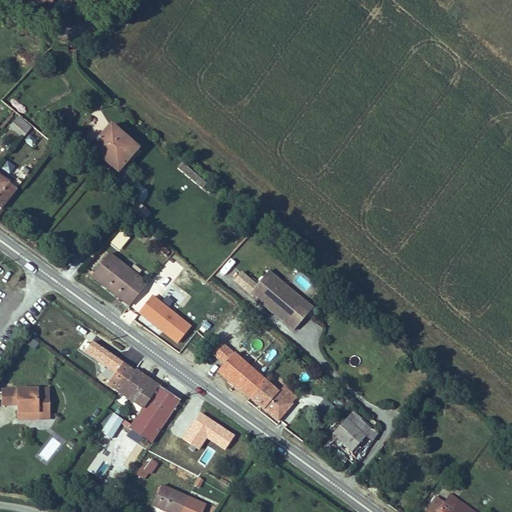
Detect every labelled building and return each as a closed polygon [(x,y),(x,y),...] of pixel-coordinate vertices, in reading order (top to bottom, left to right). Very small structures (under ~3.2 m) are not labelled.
[(62,0),(28,0),(48,11),(50,8),(52,3),(59,6),(62,0)] [(59,6),(52,3),(50,8),(56,12),(59,6)] [(0,106),(9,116),(13,113),(1,100),(0,101),(0,106)] [(84,122),(85,123),(91,129),(102,116),(95,110),(94,109),(84,122)] [(9,127),(23,138),(32,126),(18,115),(9,127)] [(141,152),(112,129),(94,151),(123,175),(141,152)] [(203,189),(208,183),(181,161),(176,167),(203,189)] [(10,187),(3,181),(0,184),(0,193),(1,195),(0,196),(0,211),(21,185),(15,181),(10,187)] [(149,282),(111,252),(92,277),(129,307),(149,282)] [(314,307),(270,269),(258,283),(249,293),(294,330),(314,307)] [(258,283),(242,270),(234,280),(249,293),(258,283)] [(194,325),(155,294),(139,313),(178,344),(194,325)] [(269,381),(236,355),(222,372),(255,398),(269,381)] [(129,364),(116,356),(102,377),(114,385),(129,364)] [(140,370),(130,363),(129,364),(114,385),(124,392),(131,382),(140,370)] [(154,379),(140,370),(131,382),(138,387),(132,397),(138,401),(139,402),(154,379)] [(174,391),(154,379),(139,402),(138,401),(127,418),(125,422),(147,435),(174,391)] [(282,391),(269,381),(255,398),(285,420),(297,403),(282,391)] [(138,387),(131,382),(124,392),(132,397),(138,387)] [(304,395),(289,383),(282,391),(297,403),(304,395)] [(45,402),(43,399),(42,388),(0,390),(0,406),(12,405),(13,420),(24,420),(23,413),(44,411),(44,410),(46,407),(45,402)] [(44,418),(44,411),(23,413),(24,420),(44,418)] [(101,432),(112,438),(123,418),(112,412),(101,432)] [(373,429),(352,414),(340,431),(361,446),(373,429)] [(166,453),(158,448),(155,453),(162,458),(166,453)] [(345,463),(347,454),(335,452),(333,460),(345,463)] [(159,465),(149,458),(142,469),(149,474),(152,476),(159,465)] [(149,474),(142,469),(137,476),(145,482),(149,474)] [(204,481),(198,478),(194,487),(200,490),(204,481)] [(181,511),(188,498),(160,487),(151,508),(160,511),(181,511)] [(466,511),(458,505),(462,499),(446,487),(430,509),(434,511),(466,511)] [(204,511),(207,507),(188,498),(181,511),(204,511)] [(478,511),(462,499),(458,505),(466,511),(478,511)]
